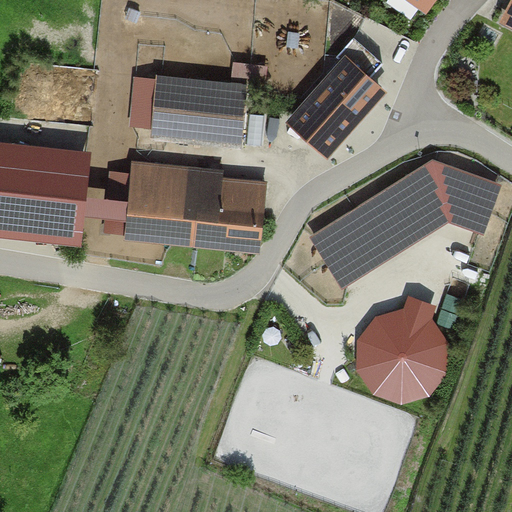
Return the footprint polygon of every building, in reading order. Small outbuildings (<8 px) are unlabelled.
[(410,0),(426,11),(433,0),(410,0)] [(511,33),(511,0),(510,0),(497,26),(511,33)] [(383,93),(337,59),(301,107),(319,121),(309,135),(336,156),(383,93)] [(266,64),(229,61),(228,78),(246,79),(245,86),(264,88),(266,64)] [(245,86),(246,79),(228,78),(149,71),(148,81),(132,80),(128,124),(146,126),(144,145),(240,153),(245,86)] [(81,162),(0,152),(0,226),(73,235),(81,162)] [(435,158),(311,235),(343,287),(447,219),(480,229),(500,183),(435,158)] [(263,181),(127,165),(118,238),(254,254),(263,181)] [(446,403),(446,304),(409,304),(409,316),(366,315),(365,403),(446,403)]
